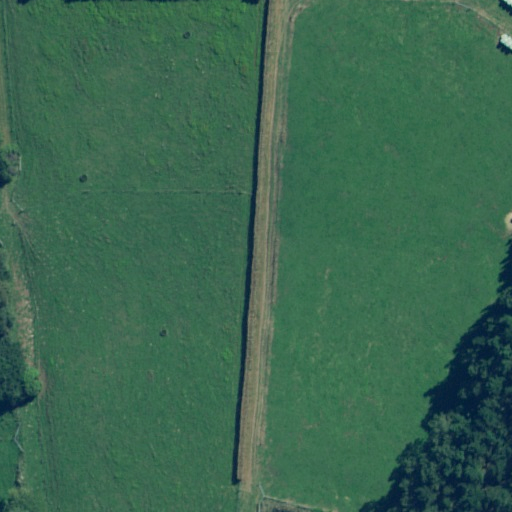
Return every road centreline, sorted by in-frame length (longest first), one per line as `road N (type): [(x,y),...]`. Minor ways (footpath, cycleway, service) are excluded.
road 1 (track): [(42,511),(0,97)]
road 2 (track): [(422,511),(511,365)]
